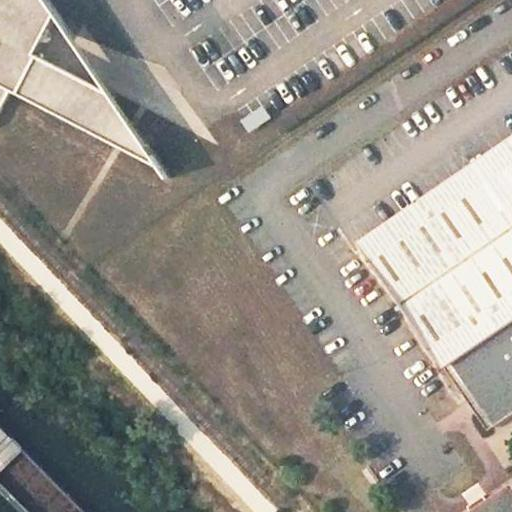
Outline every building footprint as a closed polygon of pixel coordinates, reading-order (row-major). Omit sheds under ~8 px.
[(52,0),(0,0),(0,114),(12,92),(20,95),(39,57),(61,13),(52,0)] [(117,91),(39,57),(20,95),(159,155),(117,91)] [(254,132),(274,115),(264,103),(243,119),(254,132)] [(511,511),(511,129),(359,233),(483,417),(511,397),(511,465),(488,482),(475,491),(449,509),(451,511),(511,511)] [(475,491),(488,482),(483,474),(469,483),(475,491)]
